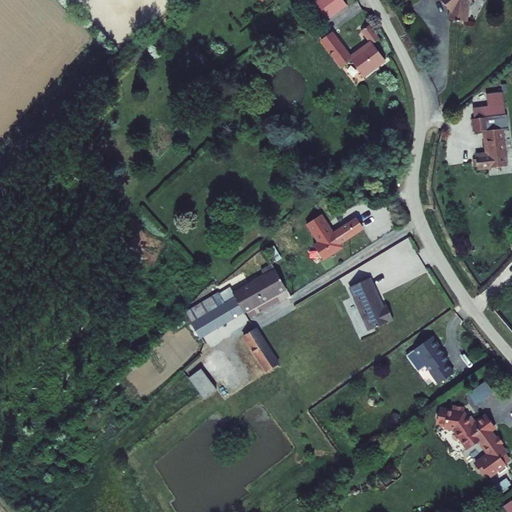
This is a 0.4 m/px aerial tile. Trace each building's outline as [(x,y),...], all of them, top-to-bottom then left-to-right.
[(315,0),(325,13),(341,0),(315,0)] [(468,22),(469,6),(474,3),(472,0),(442,0),(449,11),(448,19),(455,20),(455,22),(460,22),(460,21),(468,22)] [(371,36),(351,51),(362,65),(383,50),(372,36),(380,30),(369,15),(361,21),(371,36)] [(340,59),(351,51),(330,23),(319,31),(340,59)] [(474,118),(472,118),(473,132),(482,131),(484,152),(475,153),(477,170),(507,166),(503,128),(510,127),(508,114),(506,114),(504,92),(486,94),(487,106),(473,107),(474,118)] [(169,126),(149,126),(149,135),(143,135),(143,143),(149,143),(149,156),(161,156),(161,148),(169,148),(169,126)] [(365,201),(330,227),(337,237),(372,210),(365,201)] [(308,254),(286,270),(293,280),(315,264),(308,254)] [(391,285),(372,259),(353,272),(360,282),(360,283),(380,311),(403,295),(394,282),(391,285)] [(233,291),(245,314),(289,289),(272,263),(260,270),(263,274),(233,291)] [(201,338),(245,314),(233,291),(230,286),(219,293),(186,312),(197,330),(201,338)] [(441,329),(434,319),(416,332),(431,355),(432,354),(440,365),(456,355),(448,344),(450,342),(440,329),(441,329)] [(281,363),(258,327),(243,336),(267,373),(281,363)] [(202,368),(188,378),(204,400),(218,390),(202,368)] [(486,381),(467,391),(473,403),(493,393),(486,381)] [(467,405),(462,400),(463,395),(452,393),(451,398),(439,396),(438,398),(436,400),(435,406),(437,408),(437,410),(444,411),(444,415),(452,416),(463,431),(466,429),(468,433),(470,432),(472,433),(476,430),(476,428),(494,415),(485,403),(475,410),(470,403),(467,405)] [(507,466),(498,472),(495,474),(499,480),(502,479),(511,472),(511,471),(511,466),(510,464),(507,466)]
